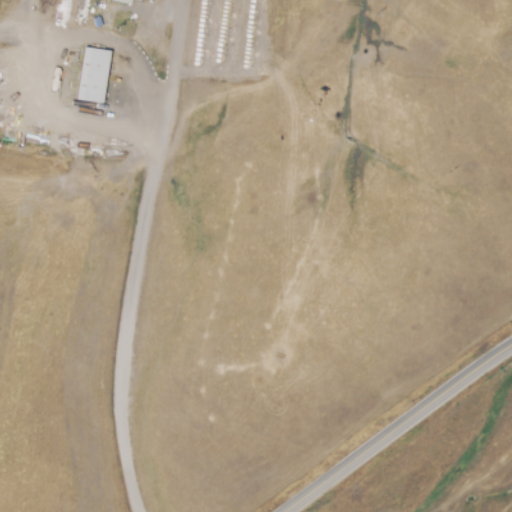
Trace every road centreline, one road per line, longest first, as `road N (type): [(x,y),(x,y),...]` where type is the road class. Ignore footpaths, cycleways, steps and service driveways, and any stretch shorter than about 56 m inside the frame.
road 1 (residential): [(137,511),(118,377),(182,0)]
road 2 (tertiary): [(511,346),(285,511)]
